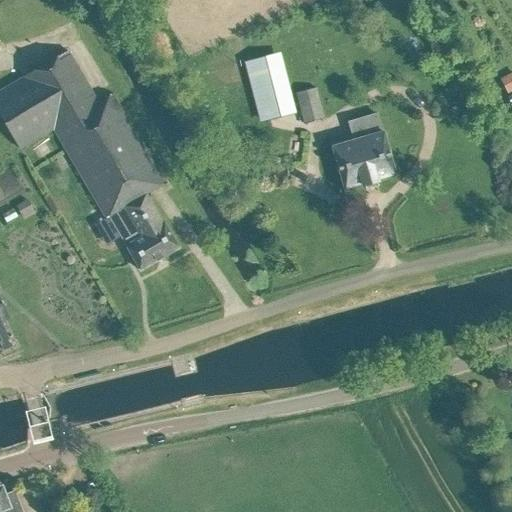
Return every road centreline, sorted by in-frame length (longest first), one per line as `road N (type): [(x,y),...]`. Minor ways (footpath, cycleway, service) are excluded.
road 1 (unclassified): [(26,374),(169,342),(511,240)]
road 2 (unclassified): [(45,454),(511,350)]
